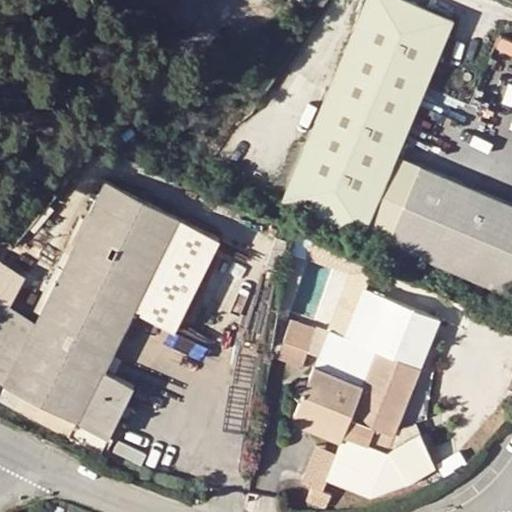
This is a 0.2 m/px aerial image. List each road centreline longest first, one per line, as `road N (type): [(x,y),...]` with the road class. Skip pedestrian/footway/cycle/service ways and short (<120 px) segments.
road 1 (unknown): [(242,511),(213,438),(209,400),(223,271)]
road 2 (unknown): [(249,168),(333,0)]
road 3 (unclassified): [(23,465),(168,511)]
